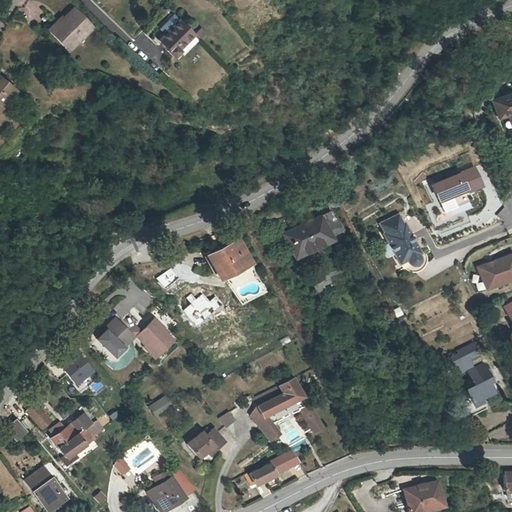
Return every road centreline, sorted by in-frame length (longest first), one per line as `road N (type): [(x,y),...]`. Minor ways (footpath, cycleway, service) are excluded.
road 1 (tertiary): [(0,404),(125,246),(223,214),(270,189),(376,114),(427,51),(508,7)]
road 2 (tertiary): [(511,458),(385,458),(257,511)]
